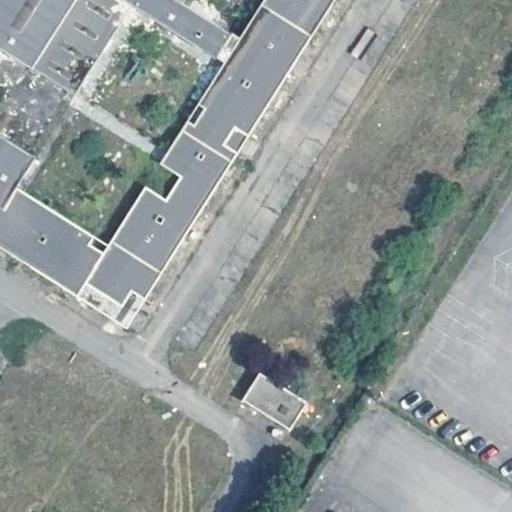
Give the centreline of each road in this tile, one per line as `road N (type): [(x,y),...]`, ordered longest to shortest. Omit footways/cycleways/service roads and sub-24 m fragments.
road 1 (unknown): [(237,463),(222,426),(187,388),(128,353),(363,0)]
road 2 (unknown): [(234,511),(255,381),(511,71)]
